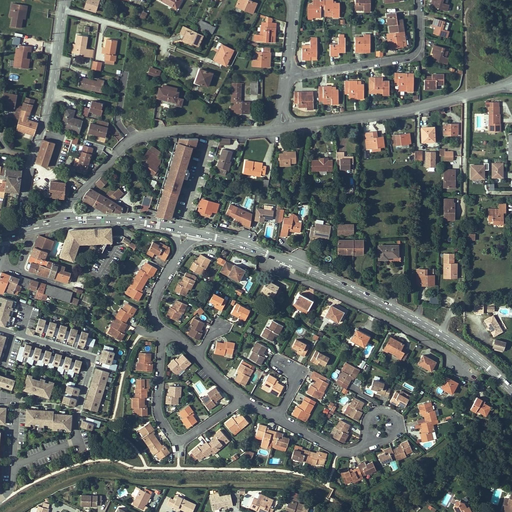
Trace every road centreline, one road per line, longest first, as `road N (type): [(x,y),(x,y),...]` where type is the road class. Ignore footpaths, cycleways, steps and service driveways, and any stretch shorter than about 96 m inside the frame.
road 1 (secondary): [(511,389),(431,328),(280,258)]
road 2 (residential): [(62,221),(137,138),(273,129)]
road 3 (residential): [(0,328),(91,363),(74,441),(15,467)]
road 4 (residential): [(280,258),(287,273),(407,329),(463,363),(468,376)]
road 5 (tertiary): [(61,9),(22,230)]
road 6 (residential): [(296,125),(511,84)]
road 7 (residential): [(163,330),(157,409),(171,436),(186,438),(241,399)]
road 8 (residential): [(286,77),(411,56),(418,0)]
